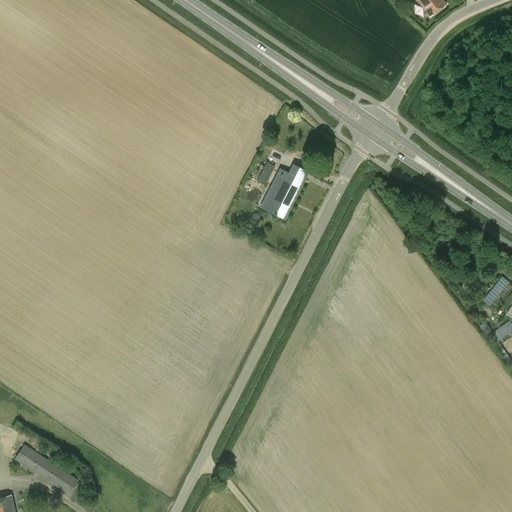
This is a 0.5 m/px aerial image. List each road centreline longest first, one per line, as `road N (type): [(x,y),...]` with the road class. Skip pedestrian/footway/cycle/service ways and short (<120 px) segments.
road 1 (unclassified): [(176,511),(373,130)]
road 2 (primary): [(373,130),(183,0)]
road 3 (unclassified): [(373,130),(444,25),(499,0)]
road 4 (primary): [(511,223),(373,130)]
